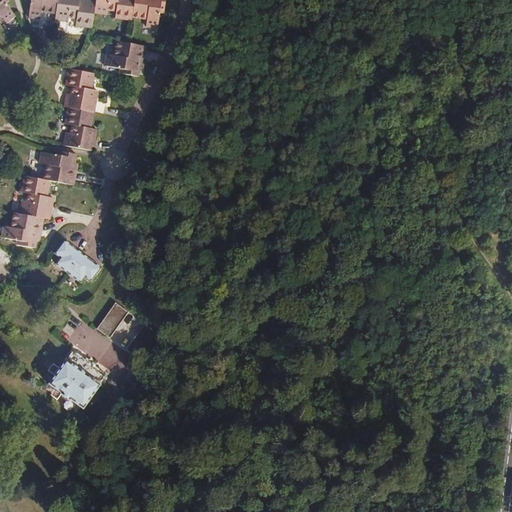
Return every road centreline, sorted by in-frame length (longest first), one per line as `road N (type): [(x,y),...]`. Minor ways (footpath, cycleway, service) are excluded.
road 1 (track): [(511,298),(415,131),(296,21),(286,0)]
road 2 (residential): [(91,228),(186,0)]
road 3 (residential): [(167,511),(164,483),(124,407),(120,364),(79,334)]
